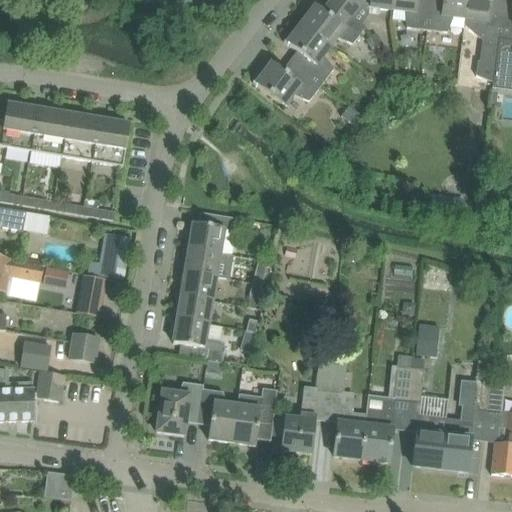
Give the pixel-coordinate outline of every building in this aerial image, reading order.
[(185,0),(184,9),(202,11),(204,0),(185,0)] [(332,0),(330,4),(338,10),(351,19),(360,6),(369,7),(369,9),(380,11),(393,12),(394,0),(332,0)] [(394,0),(393,12),(404,14),(406,30),(427,32),(430,0),(394,0)] [(464,21),(467,0),(430,0),(427,32),(447,35),(453,20),(464,21)] [(467,0),(464,21),(464,27),(482,42),(479,64),(477,63),(476,78),(493,85),(495,66),(502,7),(491,6),(491,0),(467,0)] [(331,19),(313,5),(302,20),(305,22),(301,26),(330,49),(337,40),(353,46),(365,30),(351,19),(338,10),(331,19)] [(493,85),(492,89),(511,91),(511,8),(502,7),(493,85)] [(330,49),(301,26),(297,31),(295,29),(284,43),(302,57),(294,67),(321,87),(334,71),(323,58),(330,49)] [(377,36),(370,39),(375,48),(377,51),(383,47),(377,36)] [(370,39),(366,42),(371,50),(375,48),(370,39)] [(287,76),(272,65),(266,72),(263,70),(252,84),(285,109),(294,97),(309,104),(321,87),(294,67),(287,76)] [(0,148),(31,154),(36,126),(38,111),(7,106),(4,123),(0,147),(0,148)] [(354,128),(361,118),(349,108),(341,118),(354,128)] [(62,159),(69,117),(38,111),(36,126),(31,154),(62,159)] [(92,164),(97,136),(99,122),(69,117),(62,159),(92,164)] [(123,169),(130,127),(99,122),(97,136),(92,164),(123,169)] [(0,204),(22,208),(24,199),(9,197),(9,194),(1,192),(0,198),(0,204)] [(72,194),(70,206),(78,207),(81,195),(72,194)] [(53,213),(54,204),(24,199),(22,208),(53,213)] [(83,217),(84,209),(54,204),(53,213),(83,217)] [(114,223),(115,214),(84,209),(83,217),(94,219),(114,223)] [(0,228),(23,234),(24,233),(27,215),(0,210),(0,228)] [(191,229),(188,241),(190,242),(189,250),(220,255),(224,232),(236,234),(241,235),(244,222),(235,221),(215,217),(213,229),(198,227),(193,226),(193,229),(191,229)] [(244,223),(242,235),(252,237),(254,224),(244,223)] [(111,237),(104,280),(124,283),(131,240),(111,237)] [(187,253),(184,264),(187,265),(185,274),(216,279),(228,281),(232,257),(220,255),(189,250),(189,253),(187,253)] [(44,268),(0,259),(0,293),(5,295),(8,278),(40,285),(44,268)] [(262,288),(265,276),(268,263),(258,261),(255,273),(252,285),(262,288)] [(90,263),(87,277),(97,278),(99,265),(96,265),(90,263)] [(46,270),(43,286),(66,291),(69,274),(46,270)] [(183,276),(180,288),(183,289),(181,297),(212,303),(216,279),(185,274),(185,277),(183,276)] [(84,277),(82,287),(106,292),(108,282),(84,277)] [(252,285),(249,297),(259,300),(262,288),(252,285)] [(106,292),(82,287),(77,315),(101,319),(106,292)] [(179,300),(176,312),(179,312),(177,321),(208,326),(212,303),(181,297),(181,300),(179,300)] [(175,324),(172,336),(175,336),(173,345),(180,347),(193,349),(204,351),(208,351),(206,363),(222,366),(224,354),(225,352),(225,349),(224,347),(222,344),(219,343),(206,341),(208,327),(208,326),(177,321),(177,324),(175,324)] [(256,336),(259,324),(249,321),(246,333),(256,336)] [(419,327),(416,357),(436,360),(439,329),(419,327)] [(72,336),(68,362),(96,366),(100,340),(72,336)] [(25,345),(21,370),(47,374),(51,349),(25,345)] [(333,362),(329,394),(342,396),(343,396),(343,394),(347,363),(345,363),(346,352),(334,350),(333,362)] [(319,360),(315,393),(328,394),(329,394),(333,362),(321,360),(319,360)] [(393,401),(393,402),(395,403),(407,404),(410,370),(397,369),(393,401)] [(410,370),(407,404),(420,405),(424,372),(410,370)] [(0,424),(32,423),(33,423),(33,403),(32,399),(32,387),(32,384),(8,385),(8,373),(0,371),(0,424)] [(39,387),(37,400),(60,404),(64,381),(65,378),(41,374),(39,387)] [(446,421),(440,471),(467,474),(471,441),(470,441),(474,412),(486,414),(489,380),(475,378),(474,384),(472,409),(462,408),(460,422),(446,421)] [(502,415),(505,380),(490,378),(489,380),(486,414),(499,415),(502,415)] [(162,393),(157,434),(184,438),(186,425),(187,419),(199,421),(202,399),(203,392),(204,388),(202,387),(192,386),(183,385),(178,396),(162,393)] [(237,408),(232,445),(256,448),(256,441),(257,435),(271,437),(272,431),(276,402),(277,393),(262,391),(261,400),(254,399),(238,397),(237,408)] [(202,399),(199,421),(211,422),(210,429),(208,441),(232,445),(237,408),(225,406),(224,394),(215,393),(203,392),(202,399)] [(284,440),(282,452),(310,456),(312,436),(314,424),(313,424),(313,423),(316,405),(302,403),(300,422),(286,420),(286,421),(284,432),(284,440)] [(365,429),(361,462),(389,465),(391,445),(393,432),(392,432),(394,415),(394,407),(383,406),(381,418),(367,417),(365,429)] [(336,439),(334,458),(361,462),(365,429),(367,417),(352,415),(353,410),(340,409),(338,426),(338,425),(336,439)] [(494,445),(491,477),(511,479),(511,415),(502,415),(499,415),(496,445),(494,445)] [(440,471),(446,421),(419,418),(417,435),(416,435),(412,468),(440,471)] [(59,476),(56,500),(61,501),(71,502),(71,503),(73,492),(75,479),(59,476)]
